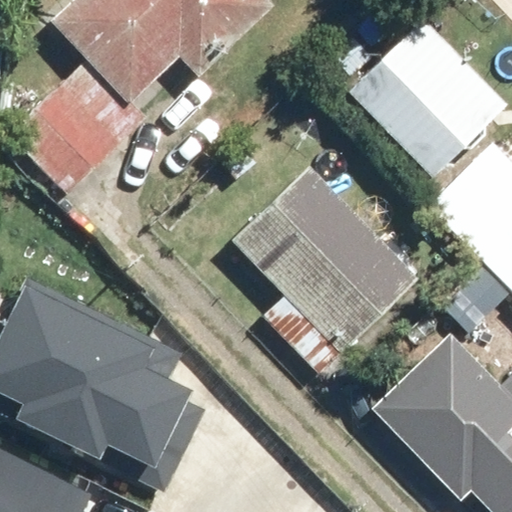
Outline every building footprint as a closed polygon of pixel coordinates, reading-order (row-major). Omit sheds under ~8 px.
[(73,0),(49,22),(131,106),(181,57),(203,79),(274,9),(264,0),(73,0)] [(347,92),(426,176),(501,105),(422,21),(347,92)] [(12,135),(80,198),(122,153),(54,90),(12,135)] [(410,277),(306,166),(236,231),(341,342),(410,277)] [(29,283),(0,345),(0,408),(145,474),(184,388),(144,370),(157,341),(29,283)] [(447,335),(370,407),(469,511),(511,511),(511,370),(496,386),(447,335)] [(0,442),(0,511),(103,511),(84,502),(91,490),(0,442)]
